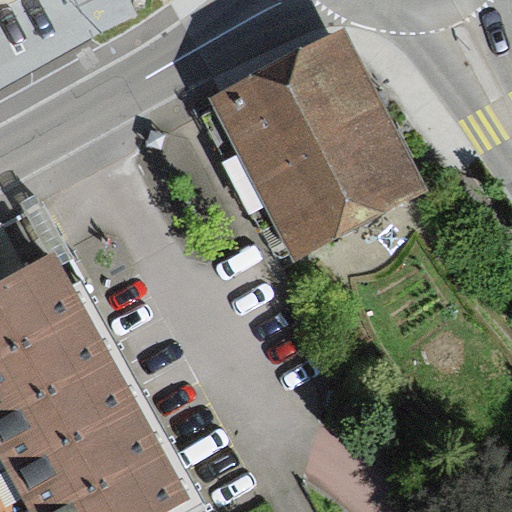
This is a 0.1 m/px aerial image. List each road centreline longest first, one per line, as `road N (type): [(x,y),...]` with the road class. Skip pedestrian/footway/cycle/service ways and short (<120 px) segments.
road 1 (tertiary): [(0,156),(271,0)]
road 2 (primary): [(440,2),(511,117)]
